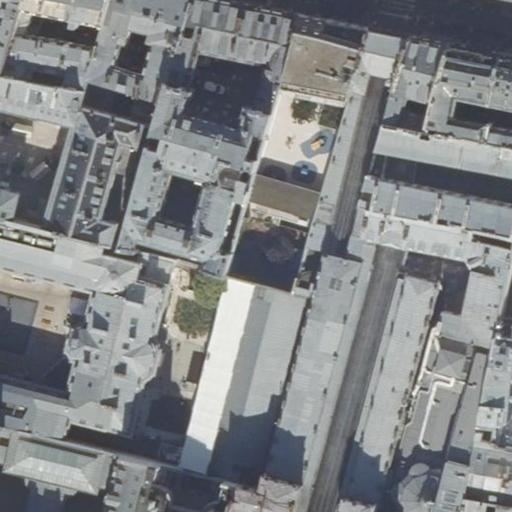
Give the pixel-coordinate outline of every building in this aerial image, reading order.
[(0,0),(0,72),(6,73),(26,0),(0,0)] [(26,0),(6,73),(88,91),(112,0),(26,0)] [(138,94),(131,119),(158,126),(194,0),(112,0),(88,91),(84,105),(110,113),(118,88),(138,94)] [(157,133),(168,135),(165,148),(153,145),(124,247),(179,261),(229,274),(248,209),(261,160),(252,157),(259,131),(268,134),(303,14),(246,3),(231,0),(194,0),(158,126),(157,133)] [(371,28),(335,21),(303,14),(268,134),(261,160),(248,209),(315,226),(342,128),(319,122),(327,94),(351,98),(371,28)] [(387,31),(371,28),(351,98),(342,128),(315,226),(296,291),(297,291),(315,295),(264,488),(242,482),(242,484),(233,511),(466,511),(470,495),(481,437),(504,318),(511,272),(511,234),(473,228),(399,210),(364,203),(372,173),(380,148),(387,121),(413,36),(392,32),(387,31)] [(387,121),(428,129),(453,44),(433,40),(413,36),(387,121)] [(428,129),(485,140),(503,54),(475,48),(453,44),(428,129)] [(511,55),(503,54),(485,140),(511,145),(511,55)] [(6,73),(0,72),(0,215),(16,220),(23,191),(0,185),(0,105),(42,117),(43,115),(77,123),(48,222),(31,217),(29,223),(124,247),(153,145),(157,133),(158,126),(131,119),(110,113),(84,105),(88,91),(6,73)] [(384,176),(372,173),(364,203),(399,210),(473,228),(511,234),(511,145),(485,140),(428,129),(387,121),(380,148),(390,150),(384,176)] [(29,223),(16,220),(0,215),(0,265),(10,268),(10,269),(33,276),(34,274),(69,284),(74,285),(74,284),(92,289),(92,290),(96,291),(88,321),(85,320),(85,322),(78,324),(77,326),(75,326),(69,350),(71,350),(71,352),(76,357),(76,359),(78,359),(71,391),(67,390),(66,391),(47,387),(48,386),(42,385),(42,386),(8,378),(8,376),(0,374),(0,423),(48,435),(53,415),(134,435),(135,429),(136,429),(141,412),(140,412),(141,407),(140,407),(147,378),(148,378),(148,376),(153,376),(155,374),(156,372),(158,372),(159,367),(160,368),(164,353),(163,352),(164,348),(163,347),(161,343),(158,341),(159,339),(157,338),(165,308),(166,309),(167,305),(168,305),(173,288),(172,288),(173,283),(172,283),(177,265),(178,266),(179,261),(124,247),(29,223)] [(217,405),(199,473),(242,484),(242,482),(264,488),(315,295),(297,291),(296,291),(250,279),(217,405)] [(511,318),(504,318),(481,437),(511,443),(511,318)] [(199,473),(217,405),(199,400),(183,469),(199,473)] [(144,511),(157,463),(48,435),(0,423),(0,511),(144,511)] [(511,443),(481,437),(470,495),(511,502),(511,443)] [(183,469),(157,463),(144,511),(233,511),(242,484),(199,473),(183,469)] [(466,511),(511,511),(511,502),(470,495),(466,511)]
